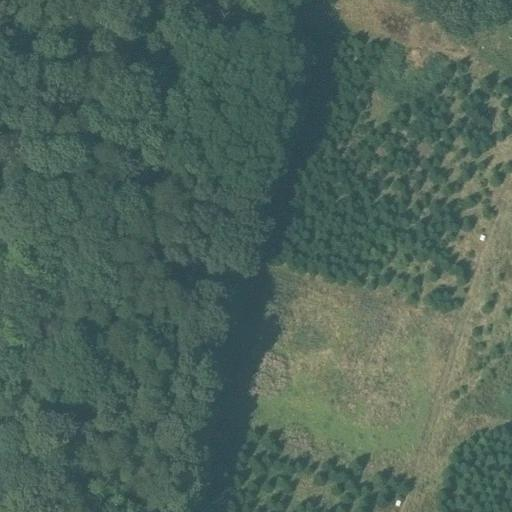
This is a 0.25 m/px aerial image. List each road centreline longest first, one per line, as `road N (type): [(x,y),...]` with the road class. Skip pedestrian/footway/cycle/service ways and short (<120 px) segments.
road 1 (track): [(1,511),(73,210),(77,121),(68,80),(44,50)]
road 2 (track): [(405,511),(511,176)]
